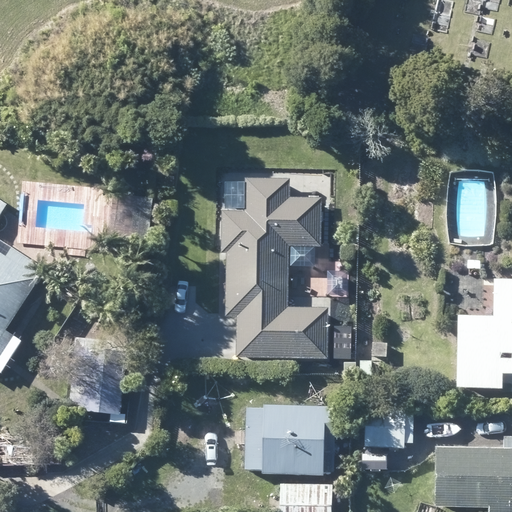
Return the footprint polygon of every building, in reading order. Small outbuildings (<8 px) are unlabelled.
[(291,203),(291,184),(248,183),(247,217),(225,216),(224,256),(229,257),(227,320),(239,320),(238,360),(326,363),(327,314),(290,313),(292,249),(327,250),(329,204),(291,203)] [(149,247),(154,199),(116,195),(111,243),(149,247)] [(0,214),(1,213),(4,209),(6,206),(0,202),(0,373),(1,373),(6,366),(11,357),(21,342),(18,340),(13,337),(5,331),(45,271),(0,241),(0,214)] [(78,268),(84,275),(92,275),(97,266),(92,259),(83,260),(78,268)] [(511,280),(493,280),(493,317),(484,317),(455,316),(455,389),(502,389),(502,385),(502,375),(511,375),(511,280)] [(111,415),(110,423),(125,425),(126,414),(119,413),(126,343),(75,339),(69,399),(68,411),(111,415)] [(334,407),(263,405),(263,409),(244,408),(242,473),(261,473),(261,476),(323,477),(324,473),(333,474),(334,407)] [(405,408),(364,407),(363,447),(404,449),(405,408)] [(511,511),(511,449),(434,449),(433,508),(487,508),(487,511),(511,511)] [(428,452),(392,451),(392,489),(427,489),(428,452)] [(331,511),(332,485),(280,484),(279,511),(331,511)]
